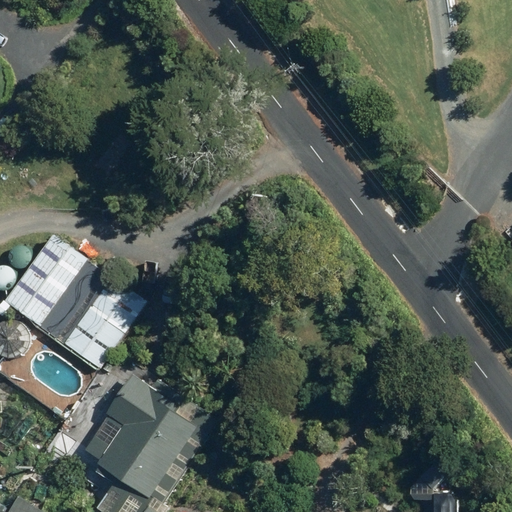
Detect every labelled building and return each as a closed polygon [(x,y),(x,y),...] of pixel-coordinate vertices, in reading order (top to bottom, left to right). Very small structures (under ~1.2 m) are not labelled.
[(4,301),(99,368),(147,300),(53,233),(4,301)] [(0,358),(3,360),(6,362),(10,363),(14,363),(18,363),(22,362),(26,360),(29,358),(32,355),(34,352),(36,349),(37,345),(37,341),(37,337),(36,333),(34,329),(32,326),(29,323),(26,321),(22,319),(19,318),(15,318),(11,318),(7,319),(3,321),(0,323),(0,358)] [(100,509),(105,511),(164,511),(168,506),(163,503),(215,418),(132,368),(82,450),(99,460),(95,465),(118,479),(100,509)] [(433,511),(456,511),(456,489),(434,490),(447,476),(431,462),(411,484),(411,494),(414,500),(433,499),(433,511)] [(46,511),(21,496),(10,511),(46,511)]
